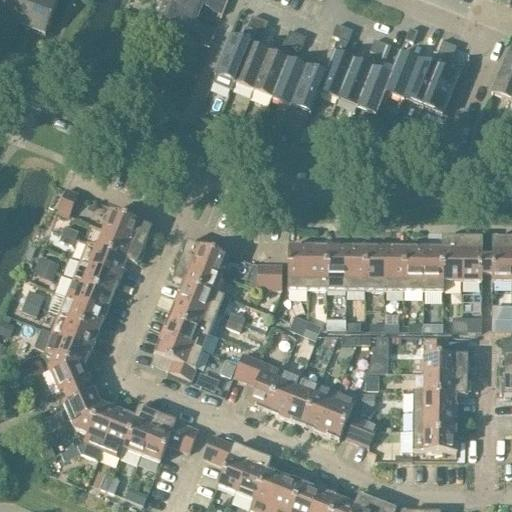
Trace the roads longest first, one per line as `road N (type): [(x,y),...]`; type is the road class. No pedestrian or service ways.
road 1 (residential): [(210,419),(386,492),(484,496)]
road 2 (residential): [(175,225),(114,379),(210,419)]
road 3 (unclassified): [(199,170),(262,190),(454,192)]
road 4 (residential): [(454,192),(457,122),(487,38)]
road 5 (residential): [(484,496),(486,338)]
road 6 (unclassified): [(69,115),(199,170)]
